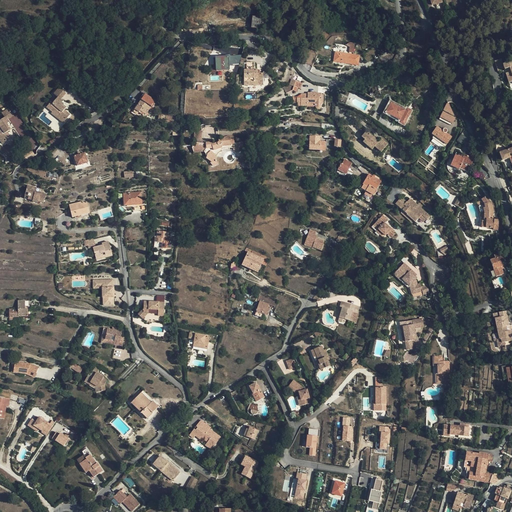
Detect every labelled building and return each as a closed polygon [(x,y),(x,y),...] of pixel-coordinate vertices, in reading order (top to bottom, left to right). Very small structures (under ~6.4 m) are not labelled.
[(251,27),(260,28),(262,18),(252,17),(251,27)] [(349,56),(344,55),(338,54),(334,53),(332,62),(347,64),(349,56)] [(229,69),(228,57),(216,58),(217,70),(229,69)] [(509,67),(511,72),(506,73),(509,82),(511,80),(511,60),(503,64),(501,59),(495,61),(498,71),(509,67)] [(262,74),(259,74),(257,74),(257,71),(253,71),(253,63),(246,63),(246,71),(244,71),(244,86),(262,86),(262,74)] [(292,79),(289,86),(283,88),(286,93),(292,90),(296,92),(298,88),(301,89),(303,83),(292,79)] [(54,93),(58,97),(61,99),(66,93),(59,88),(54,93)] [(135,109),(143,115),(144,113),(146,114),(149,110),(150,111),(155,104),(153,103),(155,100),(143,93),(139,99),(141,100),(135,109)] [(322,101),(323,101),(324,95),(318,95),(318,93),(308,93),(308,94),(301,94),(301,106),(307,106),(316,106),(316,107),(316,108),(317,108),(318,109),(320,109),(321,108),(322,106),(322,104),(322,101)] [(63,101),(61,99),(58,97),(52,103),(51,102),(47,106),(53,112),(52,113),(58,118),(60,116),(65,120),(70,115),(64,110),(66,108),(63,106),(64,105),(62,103),(63,101)] [(392,101),(391,102),(406,110),(407,109),(392,101)] [(401,120),(400,122),(400,123),(404,125),(412,111),(407,108),(407,109),(406,110),(391,102),(385,112),(401,120)] [(446,104),(439,119),(452,125),(455,117),(452,115),(455,108),(446,104)] [(2,113),(5,117),(7,120),(14,115),(9,108),(2,113)] [(385,114),(400,122),(401,120),(385,112),(385,114)] [(9,122),(7,120),(5,117),(0,119),(0,137),(2,136),(5,142),(11,137),(7,132),(10,130),(7,127),(9,126),(7,124),(9,122)] [(448,145),(453,137),(438,127),(433,135),(448,145)] [(362,137),(365,139),(368,142),(368,143),(373,148),(375,146),(381,152),(388,144),(382,138),(379,141),(367,131),(362,137)] [(198,146),(198,148),(200,148),(202,149),(204,150),(204,151),(207,155),(206,158),(211,162),(211,163),(213,166),(217,164),(218,163),(215,160),(217,156),(215,154),(212,151),(222,148),(222,146),(234,145),(233,148),(233,149),(239,150),(240,147),(246,147),(245,140),(239,141),(239,142),(234,142),(234,138),(231,138),(231,137),(229,136),(228,135),(224,137),(219,138),(219,140),(218,141),(217,142),(214,144),(214,142),(206,142),(206,144),(198,143),(196,144),(198,146)] [(320,150),(320,145),(322,146),(326,146),(325,141),(322,141),(320,141),(321,136),(310,135),(309,149),(320,150)] [(30,138),(26,142),(33,149),(37,144),(30,138)] [(332,146),(332,149),(332,150),(336,151),(337,146),(340,147),(341,140),(335,139),(334,146),(332,146)] [(372,149),(373,148),(368,143),(368,142),(365,139),(363,142),(372,149)] [(511,147),(499,152),(502,160),(509,158),(511,164),(511,147)] [(85,153),(74,156),(77,165),(88,162),(85,153)] [(465,153),(464,155),(463,158),(455,155),(451,164),(468,171),(474,158),(465,153)] [(50,162),(47,159),(41,163),(44,167),(50,162)] [(338,170),(345,174),(346,174),(352,163),(345,159),(343,164),(341,164),(338,170)] [(488,174),(482,165),(478,173),(483,179),(488,174)] [(375,175),(370,172),(363,184),(363,185),(361,188),(364,190),(364,189),(365,190),(362,197),(370,202),(374,196),(373,195),(381,181),(374,177),(375,175)] [(33,198),(33,200),(32,201),(38,203),(39,202),(43,203),(46,195),(36,192),(37,188),(28,186),(25,195),(33,198)] [(124,193),(124,197),(126,197),(127,205),(136,204),(136,203),(141,203),(141,202),(144,202),(144,198),(141,198),(141,192),(132,192),(131,191),(129,191),(129,193),(124,193)] [(484,212),(484,215),(484,221),(482,221),(482,227),(494,228),(494,229),(498,229),(498,219),(493,219),(493,211),(491,202),(487,196),(482,199),(484,203),(485,207),(483,208),(484,212)] [(396,203),(403,210),(409,203),(407,202),(402,197),(396,203)] [(411,198),(407,202),(409,203),(403,210),(404,210),(413,218),(415,221),(419,218),(422,215),(426,219),(429,215),(421,207),(418,205),(411,198)] [(480,215),(484,215),(484,212),(483,208),(485,207),(484,203),(482,199),(476,202),(478,205),(480,212),(480,215)] [(83,201),(77,203),(77,204),(75,205),(74,203),(69,205),(72,217),(86,214),(84,207),(88,207),(86,202),(83,203),(83,201)] [(410,221),(413,218),(404,210),(401,213),(410,221)] [(388,217),(383,212),(374,221),(378,226),(382,230),(385,233),(387,231),(392,235),(395,232),(394,230),(395,229),(392,226),(391,226),(385,220),(388,217)] [(313,247),(316,248),(321,250),(324,241),(316,238),(317,236),(315,235),(316,232),(310,230),(306,242),(311,244),(313,245),(313,247)] [(157,231),(157,238),(155,237),(154,247),(171,249),(172,242),(169,241),(169,232),(157,231)] [(88,248),(93,247),(96,247),(94,238),(87,240),(88,248)] [(102,245),(96,247),(93,247),(96,260),(112,255),(108,241),(102,243),(102,245)] [(248,251),(248,252),(242,265),(258,272),(264,259),(251,253),(248,251)] [(501,259),(498,253),(494,255),(495,258),(490,260),(496,276),(507,272),(506,267),(504,268),(501,259)] [(402,262),(397,266),(400,269),(397,272),(401,276),(400,277),(407,285),(407,286),(409,293),(420,292),(419,286),(418,283),(415,283),(414,278),(415,278),(414,276),(408,270),(410,268),(407,265),(406,266),(402,262)] [(406,287),(407,285),(400,277),(401,276),(397,272),(400,269),(397,266),(392,271),(406,287)] [(110,305),(112,305),(112,297),(113,297),(112,287),(105,287),(105,280),(93,280),(93,288),(102,288),(102,298),(103,297),(110,297),(110,305)] [(259,303),(256,311),(262,313),(268,315),(270,309),(265,308),(265,305),(271,307),(273,302),(259,296),(257,302),(259,303)] [(14,309),(9,309),(10,320),(13,320),(13,317),(19,317),(19,316),(27,316),(27,309),(25,309),(25,306),(25,300),(18,301),(18,311),(14,311),(14,309)] [(143,312),(148,313),(149,313),(149,309),(158,310),(158,315),(164,316),(165,302),(147,301),(146,303),(144,303),(144,308),(143,312)] [(343,301),(341,304),(339,311),(341,312),(339,317),(346,319),(350,321),(350,320),(352,315),(353,312),(357,313),(359,306),(343,301)] [(143,319),(148,313),(143,312),(144,308),(138,314),(143,319)] [(496,325),(496,328),(502,327),(501,323),(504,323),(502,312),(498,313),(498,314),(496,314),(496,313),(493,314),(494,319),(491,320),(492,326),(496,325)] [(419,318),(404,320),(405,325),(400,326),(400,332),(398,333),(399,342),(401,342),(403,349),(409,349),(407,340),(407,335),(411,334),(411,328),(420,326),(419,318)] [(397,322),(398,333),(400,332),(400,326),(405,325),(404,320),(397,322)] [(104,328),(101,342),(116,345),(115,347),(122,349),(124,339),(120,338),(122,331),(118,330),(118,328),(113,327),(112,330),(104,328)] [(497,333),(494,334),(495,340),(493,340),(494,348),(502,347),(501,343),(507,342),(506,334),(505,334),(505,332),(503,332),(502,327),(496,328),(497,333)] [(208,337),(191,333),(190,335),(196,336),(194,341),(203,343),(203,345),(207,346),(209,338),(207,337),(208,337)] [(325,352),(324,350),(322,346),(311,350),(314,357),(315,356),(321,369),(330,365),(328,361),(330,360),(327,352),(325,352)] [(291,354),(284,357),(288,368),(296,365),(291,354)] [(437,356),(430,356),(429,367),(430,367),(433,367),(433,374),(431,374),(431,383),(438,383),(438,372),(444,372),(444,361),(437,361),(437,356)] [(68,367),(70,368),(71,367),(79,373),(83,369),(74,363),(73,364),(71,363),(68,367)] [(24,365),(13,364),(12,372),(16,373),(17,375),(25,376),(33,380),(37,370),(29,366),(28,368),(24,367),(24,365)] [(511,366),(506,367),(506,365),(501,366),(504,379),(508,379),(508,382),(511,381),(511,366)] [(91,379),(97,373),(92,369),(86,379),(89,381),(91,379)] [(91,379),(89,381),(98,386),(99,391),(105,390),(104,385),(107,381),(103,378),(104,377),(97,373),(91,379)] [(292,378),(288,385),(295,390),(296,388),(299,390),(300,394),(303,403),(311,400),(307,387),(305,387),(292,378)] [(252,394),(255,398),(257,397),(258,399),(263,396),(256,383),(250,386),(253,393),(252,394)] [(387,387),(377,386),(377,396),(375,396),(374,408),(382,409),(382,403),(386,403),(387,387)] [(141,408),(148,399),(141,392),(137,397),(139,398),(134,404),(138,407),(139,406),(141,408)] [(0,418),(4,419),(6,406),(7,403),(9,404),(9,399),(0,397),(0,418)] [(148,399),(141,408),(143,410),(149,416),(158,407),(152,401),(151,402),(148,399)] [(250,414),(258,413),(257,404),(249,405),(250,414)] [(32,418),(28,424),(32,427),(33,425),(38,428),(42,430),(41,431),(46,435),(51,427),(46,424),(47,421),(39,416),(36,420),(32,418)] [(342,442),(351,442),(352,428),(350,428),(351,418),(344,418),(342,442)] [(212,428),(202,421),(193,433),(197,436),(203,441),(204,439),(209,442),(206,446),(212,450),(222,438),(211,430),(212,428)] [(469,427),(460,426),(459,426),(443,424),(443,430),(450,431),(449,434),(458,435),(469,436),(469,427)] [(250,426),(248,429),(246,436),(255,439),(258,430),(254,429),(255,428),(250,426)] [(390,444),(391,428),(380,427),(379,434),(382,434),(380,449),(387,450),(388,444),(390,444)] [(56,432),(52,438),(63,446),(68,439),(70,440),(72,437),(66,433),(64,436),(60,433),(59,434),(56,432)] [(316,456),(318,437),(308,436),(307,448),(311,448),(310,456),(316,456)] [(490,482),(493,474),(486,473),(484,472),(484,468),(486,468),(488,459),(489,453),(479,452),(479,453),(466,451),(464,467),(467,468),(466,479),(490,482)] [(179,470),(159,453),(152,461),(172,478),(179,470)] [(89,471),(97,463),(97,462),(96,463),(90,454),(86,457),(84,455),(77,460),(84,470),(87,468),(89,471)] [(259,462),(245,455),(241,463),(246,466),(242,473),(251,478),(259,462)] [(97,463),(89,471),(93,477),(102,471),(97,463)] [(138,481),(128,472),(122,478),(131,487),(138,481)] [(299,479),(296,497),(304,499),(308,475),(298,473),(297,479),(299,479)] [(372,508),(378,509),(382,491),(380,491),(382,480),(374,478),(370,501),(373,501),(372,508)] [(342,497),(345,484),(335,481),(332,494),(342,497)] [(497,506),(504,509),(508,498),(509,498),(511,490),(511,485),(508,484),(507,488),(505,487),(501,486),(500,488),(498,487),(496,493),(497,494),(495,500),(499,501),(497,506)] [(120,489),(113,496),(120,503),(122,500),(132,510),(139,502),(130,493),(127,496),(120,489)] [(458,492),(453,506),(459,508),(461,503),(461,501),(465,502),(464,504),(464,506),(469,508),(474,495),(468,493),(467,495),(458,492)]
